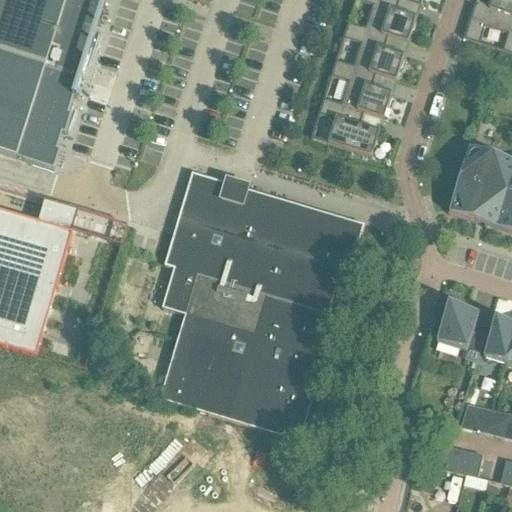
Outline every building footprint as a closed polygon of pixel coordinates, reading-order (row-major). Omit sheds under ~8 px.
[(0,0),(0,156),(54,174),(61,154),(58,153),(63,137),(66,138),(72,118),(69,117),(74,101),(77,102),(78,100),(75,99),(80,83),(83,84),(84,82),(81,81),(92,47),(95,47),(95,46),(92,45),(97,28),(101,29),(101,28),(98,27),(103,10),(106,11),(109,0),(0,0)] [(366,32),(409,45),(417,22),(396,16),(400,3),(421,9),(421,7),(398,0),(357,0),(356,4),(373,10),(366,32)] [(508,38),(503,55),(511,26),(511,0),(494,0),(492,8),(477,3),(465,43),(480,48),(486,31),(508,38)] [(511,26),(503,55),(511,58),(511,26)] [(361,48),(354,70),(397,84),(405,60),(384,54),(388,41),(409,48),(409,45),(366,32),(366,33),(349,27),(344,43),(361,48)] [(349,86),(342,108),(385,122),(393,98),(372,92),(376,79),(397,86),(397,84),(354,70),(354,71),(337,65),(332,81),(349,86)] [(327,146),(327,147),(372,162),(380,136),(360,130),(364,117),(384,124),(385,122),(342,108),(342,109),(325,103),(320,119),(337,124),(330,147),(327,146)] [(511,165),(471,152),(450,217),(511,236),(511,165)] [(256,431),(299,443),(337,319),(328,316),(335,293),(343,296),(363,228),(248,194),(250,187),(224,179),(222,185),(192,176),(164,266),(174,269),(163,310),(185,318),(163,403),(211,420),(212,417),(255,436),(256,431)] [(0,214),(0,350),(37,361),(43,340),(46,328),(48,321),(52,310),(56,297),(59,285),(67,257),(73,237),(73,236),(67,235),(58,232),(38,226),(0,214)] [(477,367),(485,341),(474,337),(480,318),(450,308),(437,346),(468,356),(466,363),(477,367)] [(506,367),(511,346),(511,327),(497,323),(485,361),(506,367)] [(474,435),(484,437),(490,414),(480,412),(474,435)] [(496,440),(505,442),(511,419),(501,417),(496,440)] [(436,473),(451,477),(456,453),(445,451),(444,455),(440,454),(436,473)] [(456,453),(451,477),(465,480),(471,457),(456,453)] [(426,455),(424,463),(424,465),(434,467),(436,457),(426,455)] [(477,483),(482,459),(471,457),(465,480),(477,483)] [(511,490),(511,466),(506,465),(500,488),(511,490)] [(418,474),(413,494),(432,498),(437,478),(418,474)] [(500,494),(487,490),(484,500),(497,504),(500,494)]
